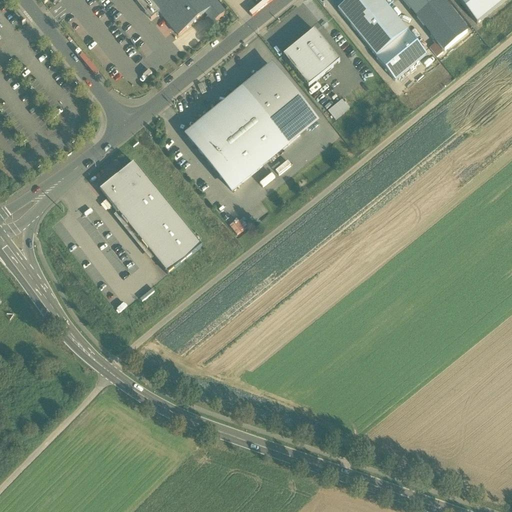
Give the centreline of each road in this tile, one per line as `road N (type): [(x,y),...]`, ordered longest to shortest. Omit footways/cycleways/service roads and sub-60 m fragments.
road 1 (track): [(511,40),(116,361),(95,394),(0,491)]
road 2 (tertiary): [(449,511),(152,403),(77,342),(0,239)]
road 3 (residential): [(125,126),(281,0)]
road 4 (unknown): [(228,194),(179,125),(260,51)]
road 5 (residential): [(125,126),(25,0)]
road 6 (residential): [(0,227),(125,126)]
